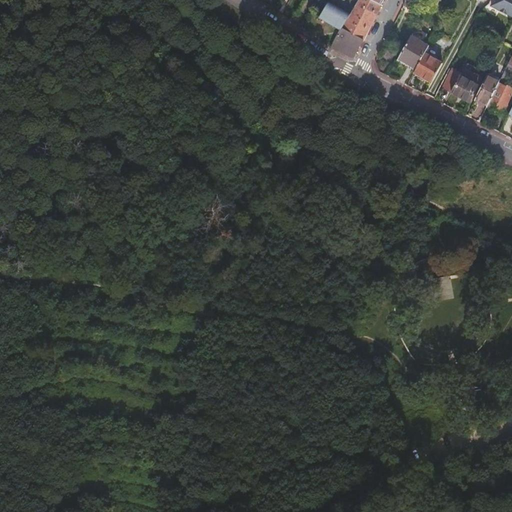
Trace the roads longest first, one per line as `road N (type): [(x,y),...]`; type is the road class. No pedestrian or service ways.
road 1 (track): [(511,239),(273,97),(166,0)]
road 2 (unclassified): [(310,511),(511,429)]
road 3 (residential): [(357,75),(511,153)]
road 4 (residential): [(244,0),(357,75)]
